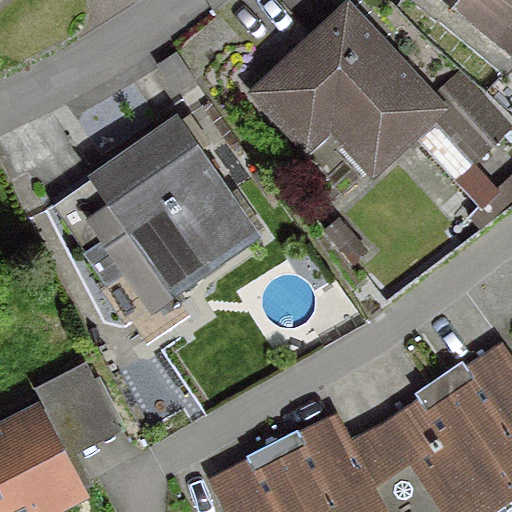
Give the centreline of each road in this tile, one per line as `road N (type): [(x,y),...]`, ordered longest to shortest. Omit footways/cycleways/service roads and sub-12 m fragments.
road 1 (residential): [(511,231),(320,357),(159,448)]
road 2 (residential): [(179,0),(134,33),(0,103)]
